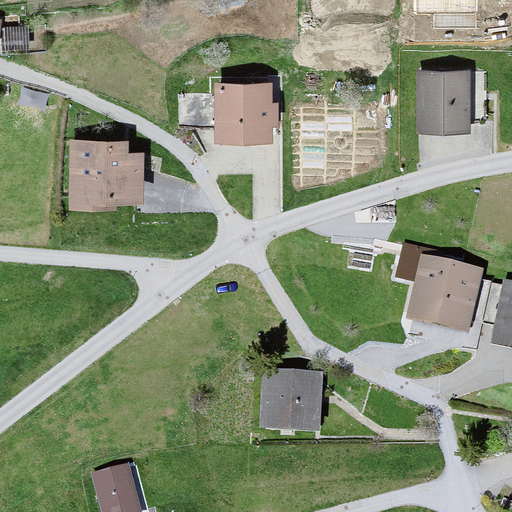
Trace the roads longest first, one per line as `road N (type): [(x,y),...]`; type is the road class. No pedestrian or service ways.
road 1 (residential): [(472,511),(456,489),(442,417),(309,328),(242,242)]
road 2 (residential): [(242,242),(189,272),(0,420)]
road 3 (residential): [(242,242),(316,213),(511,166)]
